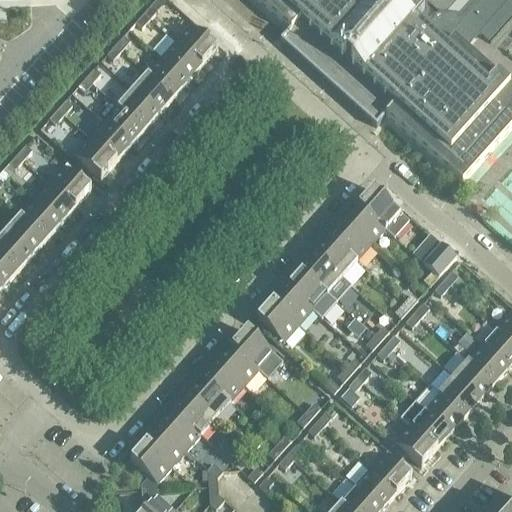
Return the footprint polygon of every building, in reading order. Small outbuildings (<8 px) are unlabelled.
[(511,0),(253,0),(291,34),(300,23),(394,108),(385,118),(461,187),(511,130),(511,94),(461,48),(474,33),(479,38),(480,37),(488,44),(511,16),(511,0)] [(158,12),(152,7),(152,6),(143,16),(149,22),(158,12)] [(149,22),(143,16),(135,25),(141,31),(149,22)] [(190,28),(175,45),(202,69),(217,52),(190,28)] [(130,44),(123,39),(114,49),(120,54),(130,44)] [(202,69),(175,45),(161,61),(188,85),(202,69)] [(120,54),(114,49),(106,57),(113,63),(120,54)] [(188,85),(161,61),(146,77),(173,101),(188,85)] [(101,76),(94,71),(85,81),(91,87),(101,76)] [(173,101),(146,77),(132,94),(159,118),(173,101)] [(91,87),(85,81),(77,90),(84,95),(91,87)] [(159,118),(132,94),(117,110),(144,134),(159,118)] [(72,108),(66,103),(56,113),(62,119),(72,108)] [(144,134),(117,110),(103,126),(130,150),(144,134)] [(62,119),(56,113),(48,122),(54,128),(62,119)] [(130,150),(103,126),(88,142),(115,166),(130,150)] [(115,166),(88,142),(73,159),(100,183),(115,166)] [(32,153),(25,147),(16,157),(23,163),(32,153)] [(23,163),(16,157),(8,166),(15,172),(23,163)] [(64,169),(49,186),(75,210),(91,193),(64,169)] [(75,210),(49,186),(34,202),(61,226),(75,210)] [(373,192),(358,209),(385,233),(400,216),(373,192)] [(61,226),(34,202),(20,219),(46,243),(61,226)] [(385,233),(358,209),(344,225),(370,249),(385,233)] [(46,243),(20,219),(5,235),(32,259),(46,243)] [(370,249),(344,225),(329,241),(356,265),(370,249)] [(32,259),(5,235),(0,240),(0,259),(17,275),(32,259)] [(356,265),(329,241),(315,258),(341,282),(356,265)] [(446,262),(451,257),(442,250),(438,254),(446,262)] [(341,282),(315,258),(300,274),(327,298),(341,282)] [(17,275),(0,259),(0,288),(3,291),(17,275)] [(438,281),(446,271),(440,265),(431,275),(438,281)] [(327,298),(300,274),(286,290),(312,314),(327,298)] [(438,281),(431,275),(423,284),(429,290),(438,281)] [(458,281),(451,275),(442,285),(449,291),(458,281)] [(449,291),(442,285),(434,294),(440,300),(449,291)] [(312,314),(286,290),(271,306),(298,330),(312,314)] [(409,313),(418,303),(411,297),(402,307),(409,313)] [(348,327),(355,319),(336,303),(312,331),(326,344),(337,331),(328,324),(335,316),(348,327)] [(298,330),(271,306),(256,323),(283,347),(298,330)] [(409,313),(402,307),(394,316),(401,322),(409,313)] [(429,313),(422,307),(413,317),(420,323),(429,313)] [(511,316),(496,333),(511,347),(511,316)] [(420,323),(413,317),(405,326),(411,332),(420,323)] [(357,342),(367,329),(356,319),(345,332),(357,342)] [(380,345),(389,335),(382,330),(374,339),(380,345)] [(247,333),(232,350),(258,374),(273,357),(247,333)] [(511,368),(511,347),(496,333),(481,349),(508,373),(511,368)] [(380,345),(374,339),(365,349),(372,354),(380,345)] [(385,349),(397,360),(396,359),(400,353),(396,349),(400,345),(393,339),(385,349)] [(383,364),(389,357),(395,362),(397,360),(385,349),(376,358),(383,364)] [(508,373),(481,349),(467,365),(493,389),(508,373)] [(258,374),(232,350),(217,366),(244,390),(258,374)] [(351,378),(360,367),(354,362),(345,372),(351,378)] [(493,389),(467,365),(452,381),(479,405),(493,389)] [(244,390),(217,366),(203,382),(229,406),(244,390)] [(351,378),(345,372),(337,381),(343,386),(351,378)] [(355,382),(362,387),(371,377),(364,372),(355,382)] [(479,405),(452,381),(438,397),(464,421),(479,405)] [(229,406),(203,382),(188,399),(215,423),(229,406)] [(355,382),(347,390),(354,396),(362,387),(355,382)] [(464,421),(438,397),(423,413),(450,437),(464,421)] [(215,423),(188,399),(174,415),(200,439),(215,423)] [(311,422),(320,412),(314,406),(305,416),(311,422)] [(450,437),(423,413),(409,429),(436,453),(450,437)] [(200,439),(174,415),(159,431),(186,455),(200,439)] [(311,422),(305,416),(296,426),(303,431),(311,422)] [(331,422),(324,416),(316,426),(322,431),(331,422)] [(322,431),(316,426),(307,435),(314,441),(322,431)] [(421,470),(436,453),(409,429),(394,446),(421,470)] [(186,455),(159,431),(145,447),(171,471),(186,455)] [(276,448),(282,454),(291,444),(285,439),(276,448)] [(171,471),(145,447),(130,464),(148,481),(141,489),(141,495),(157,494),(156,488),(171,471)] [(268,458),(274,463),(282,454),(276,448),(268,458)] [(287,458),(293,464),(302,454),(296,448),(287,458)] [(384,457),(369,474),(396,498),(411,481),(384,457)] [(287,458),(279,467),(285,473),(293,464),(287,458)] [(223,475),(213,467),(207,473),(207,474),(217,483),(217,482),(223,475)] [(256,471),(247,481),(253,486),(262,477),(256,471)] [(217,483),(207,474),(208,491),(217,490),(217,483)] [(383,511),(396,498),(369,474),(355,490),(379,511),(383,511)] [(272,486),(266,481),(258,491),(264,496),(272,486)] [(217,490),(208,491),(209,508),(218,498),(217,490)] [(379,511),(355,490),(340,506),(347,511),(379,511)] [(157,494),(141,495),(142,500),(150,508),(146,511),(170,511),(157,500),(157,494)] [(218,498),(209,508),(213,511),(217,511),(224,504),(218,498)]
